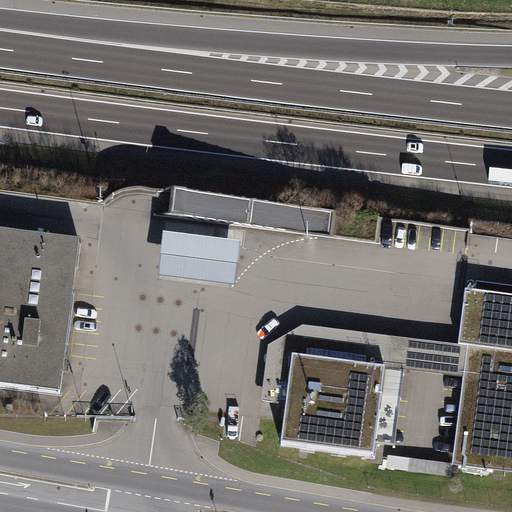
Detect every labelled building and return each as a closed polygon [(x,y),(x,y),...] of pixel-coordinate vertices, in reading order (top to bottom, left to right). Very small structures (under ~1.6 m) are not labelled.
[(174,188),(173,209),(259,215),(261,194),(174,188)] [(290,223),(292,213),(269,209),(267,220),(290,223)] [(161,227),(160,274),(237,276),(239,229),(161,227)] [(75,261),(0,253),(0,401),(59,408),(75,261)] [(511,315),(470,310),(463,358),(476,360),(461,465),(511,471),(511,315)] [(393,348),(272,331),(256,444),(377,461),(393,348)]
